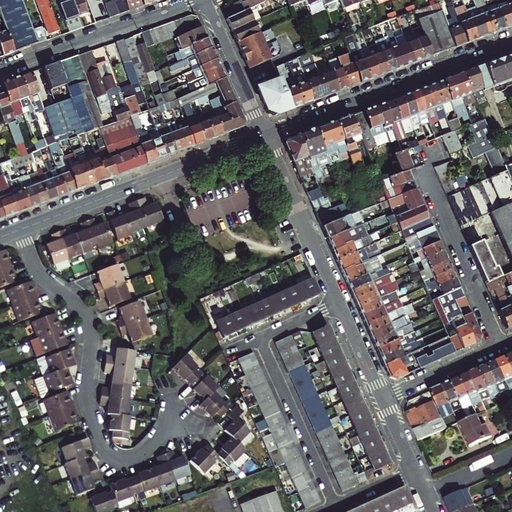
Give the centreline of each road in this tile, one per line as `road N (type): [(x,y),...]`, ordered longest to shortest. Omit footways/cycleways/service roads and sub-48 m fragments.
road 1 (residential): [(19,229),(37,273),(90,325),(85,399),(106,453),(139,457),(173,422)]
road 2 (tertiary): [(262,137),(511,43)]
road 3 (tertiary): [(19,229),(262,137)]
road 4 (residential): [(196,0),(0,71)]
road 5 (residential): [(497,345),(422,171)]
road 6 (residential): [(338,303),(262,137)]
road 7 (residential): [(259,339),(334,504)]
road 8 (residential): [(203,0),(262,137)]
road 9 (residential): [(381,399),(497,345)]
